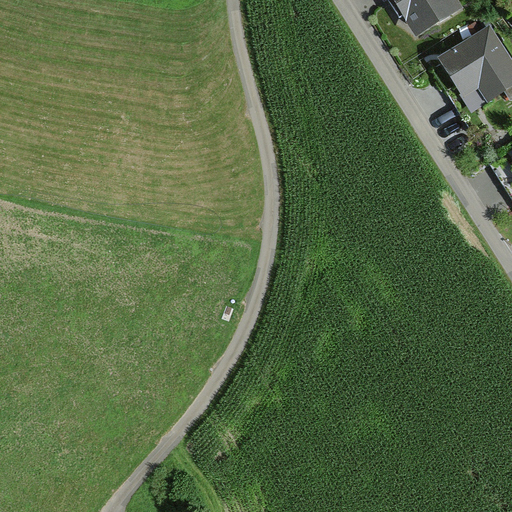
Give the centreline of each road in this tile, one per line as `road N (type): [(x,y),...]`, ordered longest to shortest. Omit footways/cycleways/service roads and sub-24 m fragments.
road 1 (track): [(111,511),(216,388),(255,312),(271,191),(234,0)]
road 2 (residential): [(341,0),(511,269)]
